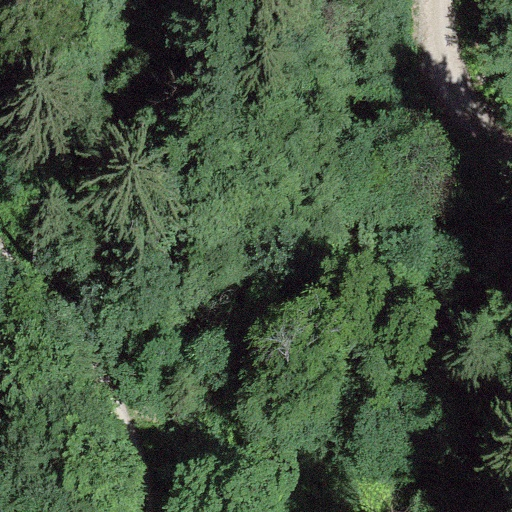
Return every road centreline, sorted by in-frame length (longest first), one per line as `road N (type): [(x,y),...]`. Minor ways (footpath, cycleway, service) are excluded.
road 1 (track): [(139,511),(115,404),(0,274)]
road 2 (track): [(434,0),(432,37),(462,117),(511,175)]
